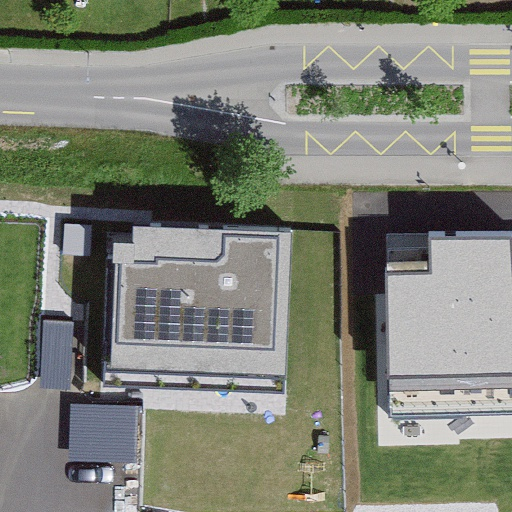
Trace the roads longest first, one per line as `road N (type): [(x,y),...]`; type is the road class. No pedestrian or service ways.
road 1 (tertiary): [(57,93),(288,137),(511,134)]
road 2 (tertiary): [(511,64),(255,66),(57,93)]
